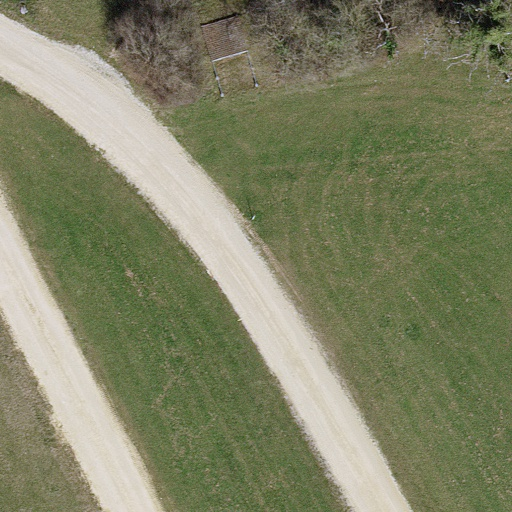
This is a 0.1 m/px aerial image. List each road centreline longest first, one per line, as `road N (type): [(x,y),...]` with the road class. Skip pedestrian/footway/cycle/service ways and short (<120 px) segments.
road 1 (track): [(0,53),(68,85),(182,191),(297,366),(380,511)]
road 2 (track): [(134,511),(0,253)]
